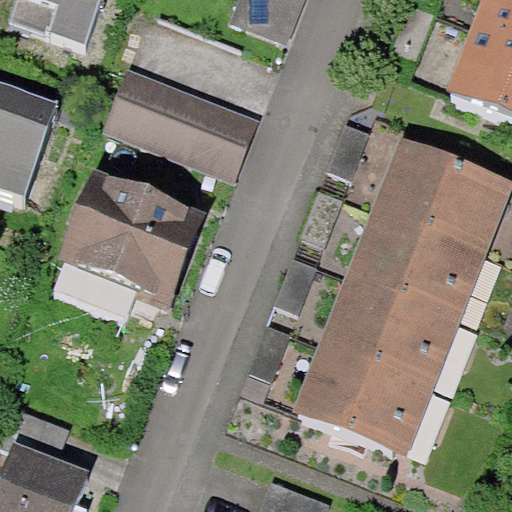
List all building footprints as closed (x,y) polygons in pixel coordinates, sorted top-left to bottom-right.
[(23,0),(12,34),(87,61),(108,0),(23,0)] [(511,0),(482,0),(474,22),(511,36),(511,0)] [(511,36),(474,22),(448,89),(511,113),(511,36)] [(255,134),(130,86),(107,145),(232,193),(255,134)] [(58,125),(0,104),(0,200),(28,211),(58,125)] [(511,196),(402,152),(376,220),(488,264),(511,201),(511,196)] [(204,238),(98,198),(66,281),(172,321),(204,238)] [(376,220),(350,287),(462,332),(488,264),(376,220)] [(350,287),(324,355),(436,399),(462,332),(350,287)] [(324,355),(298,422),(410,467),(436,399),(324,355)] [(77,511),(86,488),(15,463),(0,503),(0,511),(77,511)] [(314,511),(269,495),(262,511),(314,511)]
